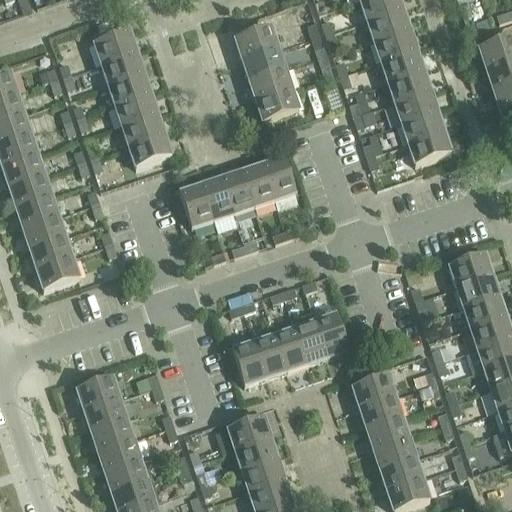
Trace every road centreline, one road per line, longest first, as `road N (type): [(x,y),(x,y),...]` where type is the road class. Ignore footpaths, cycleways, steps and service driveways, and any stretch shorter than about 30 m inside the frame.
road 1 (residential): [(0,361),(511,194)]
road 2 (residential): [(38,511),(0,393)]
